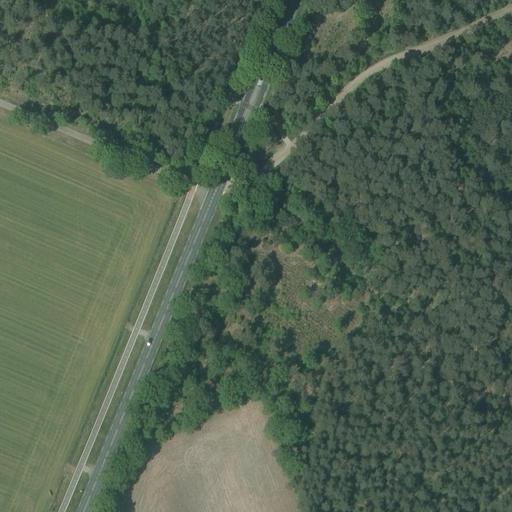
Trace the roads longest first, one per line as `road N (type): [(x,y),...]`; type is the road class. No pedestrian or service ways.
road 1 (primary): [(83,511),(213,193)]
road 2 (track): [(511,10),(372,69),(290,149)]
road 3 (unclassified): [(213,193),(0,103)]
road 4 (track): [(105,147),(163,0)]
